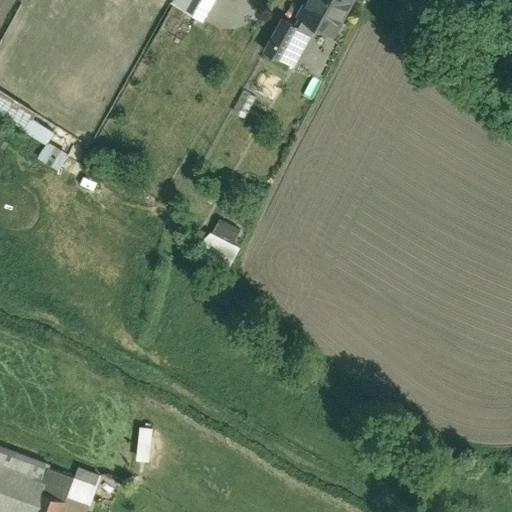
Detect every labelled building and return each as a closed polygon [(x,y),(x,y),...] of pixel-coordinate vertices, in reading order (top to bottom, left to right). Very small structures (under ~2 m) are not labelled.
[(215,0),(175,0),(175,1),(206,18),(215,0)] [(304,0),(298,12),(331,27),(344,0),(304,0)] [(180,22),(171,17),(165,29),(174,34),(180,22)] [(298,25),(283,17),(265,50),(280,58),(298,25)] [(37,110),(0,86),(0,114),(47,144),(55,130),(33,117),(37,110)] [(55,130),(47,144),(38,157),(59,170),(76,144),(55,130)] [(241,228),(222,219),(212,240),(231,249),(241,228)] [(150,461),(154,428),(141,426),(137,460),(150,461)] [(48,463),(0,444),(0,511),(29,511),(37,491),(47,466),(48,463)] [(47,466),(37,491),(66,502),(76,477),(47,466)] [(108,483),(88,476),(86,481),(82,492),(102,499),(108,483)] [(82,492),(86,481),(80,479),(74,493),(81,495),(82,492)] [(61,511),(66,502),(37,491),(29,511),(61,511)]
